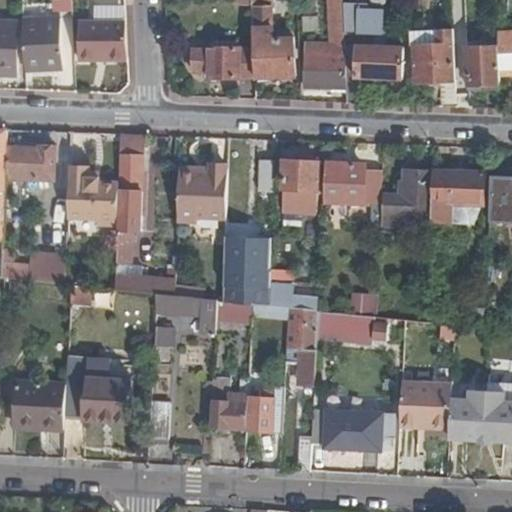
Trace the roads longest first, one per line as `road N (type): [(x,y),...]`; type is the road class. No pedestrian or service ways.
road 1 (residential): [(511,129),(146,112)]
road 2 (residential): [(139,487),(485,504)]
road 3 (residential): [(146,112),(0,107)]
road 4 (residential): [(0,480),(139,487)]
